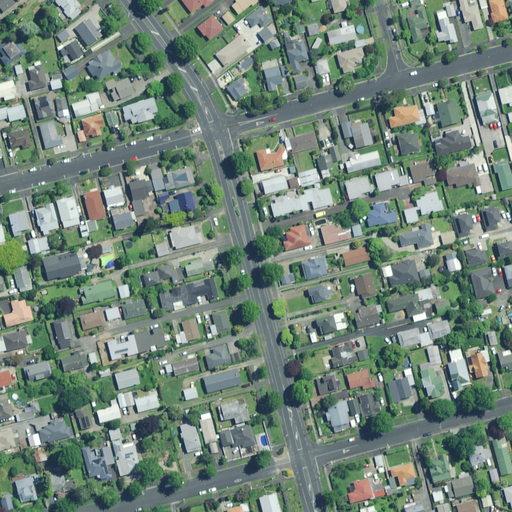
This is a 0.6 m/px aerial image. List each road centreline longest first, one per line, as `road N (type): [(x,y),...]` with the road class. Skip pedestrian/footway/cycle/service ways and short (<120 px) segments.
road 1 (secondary): [(302,459),(213,129)]
road 2 (residential): [(213,129),(0,186)]
road 3 (residential): [(302,459),(511,405)]
road 4 (residential): [(101,511),(302,459)]
road 5 (residential): [(401,81),(213,129)]
road 6 (secondary): [(213,129),(183,71),(130,0)]
